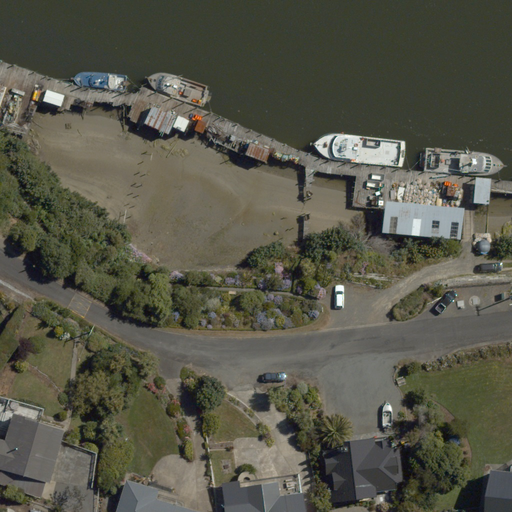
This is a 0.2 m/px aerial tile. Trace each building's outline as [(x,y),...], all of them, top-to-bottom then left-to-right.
[(147,112),(140,130),(172,143),(179,124),(147,112)] [(490,214),(491,185),(474,185),(474,213),(490,214)] [(466,215),(388,207),(385,238),(463,245),(466,215)] [(46,511),(64,472),(0,445),(0,511),(2,511),(46,511)] [(403,511),(402,459),(336,461),(337,511),(403,511)] [(511,511),(511,486),(466,492),(468,511),(511,511)]
